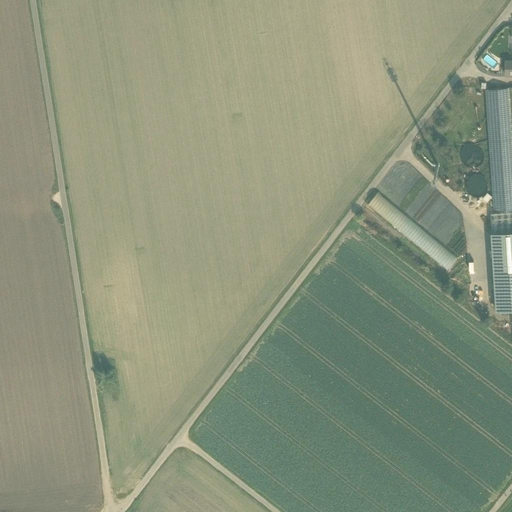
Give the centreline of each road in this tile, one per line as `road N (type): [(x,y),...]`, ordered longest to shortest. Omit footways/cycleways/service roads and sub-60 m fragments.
road 1 (track): [(118,511),(511,6)]
road 2 (track): [(32,0),(112,511)]
road 3 (track): [(274,511),(178,437)]
